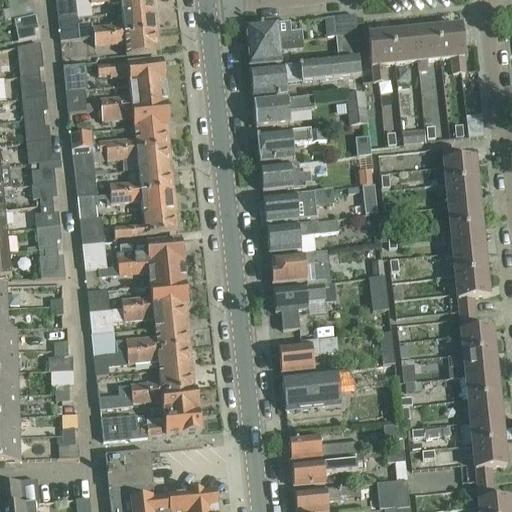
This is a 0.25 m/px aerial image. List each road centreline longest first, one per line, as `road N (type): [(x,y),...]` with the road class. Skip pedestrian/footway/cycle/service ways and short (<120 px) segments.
road 1 (residential): [(259,511),(205,8)]
road 2 (residential): [(511,195),(485,0)]
